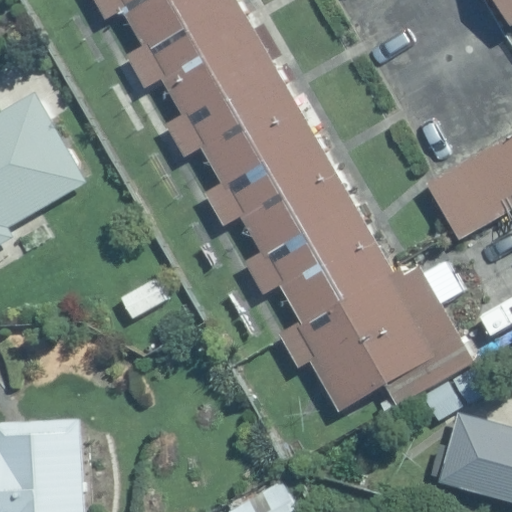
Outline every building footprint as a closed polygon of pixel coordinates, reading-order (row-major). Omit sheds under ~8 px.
[(318,362),(346,414),(394,386),(402,400),(482,355),(434,271),(405,287),(241,0),(101,0),(115,24),(131,14),(149,44),(131,54),(150,88),(170,77),(190,112),(171,123),(193,162),(210,152),(229,186),(210,197),(231,232),(252,220),(270,252),(248,265),(266,297),(287,285),(308,321),(284,334),(304,369),(318,362)] [(511,0),(503,0),(511,16),(511,0)] [(0,250),(22,237),(17,228),(98,181),(46,90),(0,116),(0,250)] [(511,141),(434,185),(467,243),(511,216),(511,141)] [(126,298),(140,323),(182,298),(168,274),(126,298)] [(433,397),(448,421),(500,389),(484,364),(433,397)] [(511,426),(465,414),(447,481),(511,498),(511,426)] [(0,511),(93,511),(91,422),(0,424),(0,511)] [(311,511),(294,481),(238,511),(311,511)]
